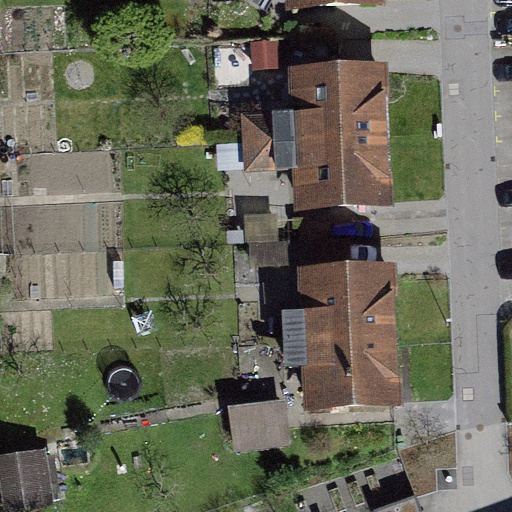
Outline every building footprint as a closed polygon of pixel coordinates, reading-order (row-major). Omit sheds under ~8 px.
[(317,0),(318,14),(387,13),(387,0),(317,0)] [(330,145),(399,144),(398,76),(328,78),(330,145)] [(331,213),(400,212),(399,144),(330,145),(331,213)] [(338,352),(408,351),(406,283),(337,284),(338,352)] [(339,420),(409,419),(408,351),(338,352),(339,420)] [(291,447),(287,407),(232,412),(235,452),(291,447)] [(41,503),(33,459),(1,464),(8,509),(41,503)]
